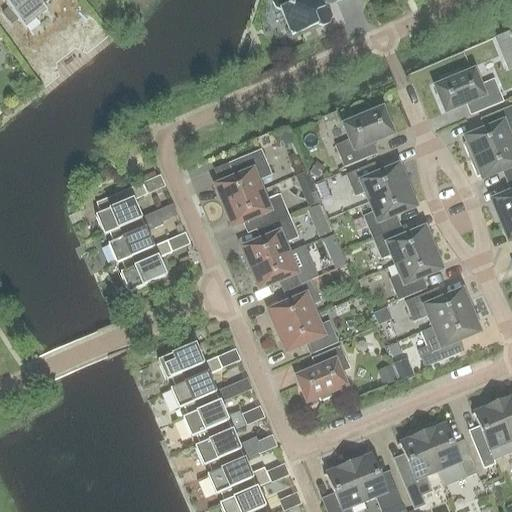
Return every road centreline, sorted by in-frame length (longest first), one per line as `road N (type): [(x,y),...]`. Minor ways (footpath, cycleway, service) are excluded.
road 1 (residential): [(223,297),(161,149),(167,134),(469,0)]
road 2 (residential): [(0,389),(223,297)]
road 3 (residential): [(511,362),(297,449)]
road 4 (residential): [(297,449),(223,297)]
